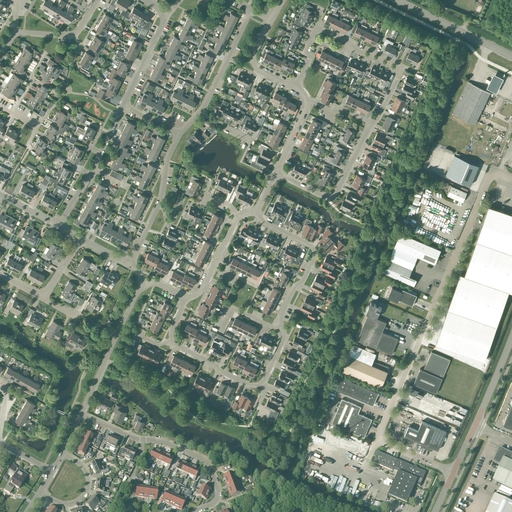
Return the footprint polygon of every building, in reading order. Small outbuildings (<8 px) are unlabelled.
[(44,0),(39,8),(44,11),(50,0),(48,0),(47,2),(44,0)] [(50,0),(44,11),(49,14),(54,6),(51,4),(53,1),(54,1),(54,0),(50,0)] [(57,7),(54,6),(49,14),(53,16),(63,1),(60,0),(58,4),(59,4),(57,7)] [(120,14),(124,17),(127,11),(125,10),(130,1),(128,0),(123,0),(120,6),(123,9),(120,14)] [(66,3),(63,1),(53,16),(58,19),(63,11),(60,10),(62,7),(63,7),(66,3)] [(300,15),(311,21),(313,15),(310,14),(313,7),(306,3),(301,12),(300,15)] [(66,13),(63,11),(58,19),(63,22),(65,19),(72,7),(69,5),(67,10),(68,10),(66,13)] [(74,8),(72,7),(65,19),(69,22),(72,18),(74,20),(77,15),(75,14),(74,14),(71,12),(74,8)] [(130,17),(133,19),(138,10),(133,7),(130,13),(127,11),(124,17),(128,19),(130,17)] [(134,25),(136,26),(137,25),(144,13),(138,10),(133,19),(136,21),(134,25)] [(324,22),(330,25),(335,14),(333,12),(331,16),(328,14),(324,22)] [(142,28),(147,30),(149,28),(151,23),(147,20),(149,17),(144,13),(137,25),(142,28)] [(224,14),(223,16),(235,22),(238,16),(230,13),(229,16),(224,14)] [(102,19),(110,24),(112,21),(116,24),(118,22),(105,14),(102,19)] [(330,25),(335,27),(339,20),(336,18),(338,15),(335,14),(330,25)] [(308,26),(311,21),(300,15),(298,18),(296,17),(294,23),(301,26),(303,23),(308,26)] [(188,16),(185,21),(197,27),(198,25),(193,23),(195,19),(188,16)] [(233,27),(235,22),(223,16),(222,18),(227,20),(225,23),(233,27)] [(335,27),(341,30),(346,19),(344,17),(343,19),(340,18),(339,20),(335,27)] [(110,24),(102,19),(98,24),(107,29),(109,26),(113,29),(114,27),(110,24)] [(346,19),(341,30),(346,33),(350,25),(347,24),(349,20),(346,19)] [(197,27),(185,21),(183,27),(190,30),(191,27),(196,29),(197,27)] [(230,32),(233,27),(225,23),(224,27),(219,25),(218,27),(230,32)] [(107,29),(98,24),(95,30),(100,33),(99,35),(102,37),(107,40),(111,35),(106,32),(107,29)] [(297,30),(299,27),(293,24),(290,29),(292,30),(290,33),(300,38),(303,32),(297,30)] [(353,34),(359,37),(364,25),(362,24),(360,28),(357,26),(353,34)] [(359,37),(364,39),(368,32),(365,30),(367,27),(364,25),(359,37)] [(190,30),(183,27),(180,32),(192,38),(193,36),(188,34),(190,30)] [(227,38),(230,32),(218,27),(217,29),(222,31),(220,34),(227,38)] [(375,31),(370,42),(375,44),(379,37),(376,35),(380,28),(377,27),(375,31)] [(364,39),(370,42),(375,31),(373,29),(371,33),(368,32),(364,39)] [(192,38),(180,32),(177,37),(181,39),(185,41),(186,38),(191,40),(192,38)] [(300,38),(290,33),(289,32),(288,34),(291,36),(289,39),(298,43),(300,38)] [(225,43),(227,38),(220,34),(218,38),(214,35),(213,38),(225,43)] [(132,41),(130,45),(139,49),(142,44),(136,41),(137,38),(132,35),(129,40),(132,41)] [(107,40),(102,37),(101,40),(95,36),(92,42),(100,47),(102,43),(105,45),(107,40)] [(181,39),(177,37),(174,36),(171,41),(183,47),(184,45),(179,43),(181,39)] [(413,39),(409,37),(409,38),(408,41),(405,46),(408,48),(410,42),(411,43),(413,39)] [(222,49),(225,43),(213,38),(212,40),(216,42),(215,45),(222,49)] [(295,48),(298,43),(289,39),(288,42),(286,41),(283,46),(291,50),(292,47),(295,48)] [(393,42),(386,39),(383,44),(386,46),(383,52),(388,54),(393,44),(393,42)] [(183,47),(171,41),(168,47),(176,50),(177,47),(182,49),(183,47)] [(100,47),(92,42),(88,47),(94,50),(93,53),(98,56),(101,52),(98,50),(100,47)] [(398,46),(393,44),(388,54),(393,56),(396,50),(398,52),(402,45),(399,43),(398,46)] [(128,50),(137,55),(139,49),(130,45),(129,48),(124,46),(123,48),(128,50)] [(219,54),(222,49),(215,45),(213,48),(209,46),(207,48),(212,50),(219,54)] [(22,52),(30,57),(32,55),(35,56),(38,51),(31,47),(29,51),(25,48),(22,52)] [(176,50),(168,47),(166,52),(178,58),(179,56),(174,53),(176,50)] [(263,60),(268,63),(272,55),(269,54),(271,50),(268,49),(265,48),(262,54),(265,56),(263,60)] [(406,59),(411,62),(417,49),(414,48),(413,50),(409,48),(407,51),(409,52),(406,59)] [(134,60),(137,55),(128,50),(126,54),(118,50),(116,55),(124,59),(125,56),(134,60)] [(320,70),(322,65),(327,54),(322,51),(318,59),(321,60),(319,65),(316,64),(314,67),(320,70)] [(419,56),(415,54),(411,62),(416,64),(419,58),(421,60),(425,53),(422,51),(419,56)] [(30,57),(22,52),(19,57),(30,64),(31,62),(28,60),(30,57)] [(98,56),(93,53),(91,55),(85,52),(82,57),(91,62),(93,59),(95,60),(98,56)] [(178,58),(166,52),(163,57),(167,59),(170,61),(172,58),(177,60),(178,58)] [(279,68),(280,66),(283,61),(280,59),(283,53),(280,52),(279,54),(274,66),(279,68)] [(199,54),(198,56),(210,62),(213,56),(205,53),(204,56),(199,54)] [(268,63),(274,66),(279,54),(276,53),(275,57),(272,55),(268,63)] [(329,64),(333,56),(327,54),(322,65),(325,66),(326,62),(329,64)] [(122,61),(124,59),(116,55),(114,59),(116,61),(115,64),(117,65),(126,70),(128,64),(122,61)] [(163,57),(160,56),(157,61),(169,67),(170,65),(165,63),(167,59),(163,57)] [(207,67),(210,62),(198,56),(197,58),(202,61),(200,64),(207,67)] [(280,66),(286,69),(291,57),(288,56),(287,60),(284,58),(283,61),(280,66)] [(333,70),(338,59),(333,56),(329,64),(332,65),(330,69),(333,70)] [(30,64),(19,57),(16,62),(24,67),(26,64),(29,66),(30,64)] [(89,66),(91,62),(82,57),(79,62),(82,64),(79,70),(87,75),(91,67),(89,66)] [(286,69),(291,71),(295,64),(292,62),(294,59),(291,57),(286,69)] [(48,68),(56,73),(59,68),(55,66),(57,63),(49,58),(46,64),(49,65),(48,68)] [(333,70),(335,71),(337,68),(340,69),(339,71),(342,72),(345,65),(343,64),(344,61),(338,59),(333,70)] [(352,69),(355,71),(359,62),(354,60),(351,65),(348,64),(345,69),(350,72),(352,69)] [(169,67),(157,61),(154,66),(162,70),(163,67),(168,69),(169,67)] [(24,67),(16,62),(13,66),(16,68),(15,71),(17,73),(23,76),(25,71),(23,70),(24,67)] [(364,65),(359,62),(355,71),(358,72),(356,76),(362,78),(365,72),(362,70),(364,65)] [(205,73),(207,67),(200,64),(198,67),(194,65),(193,67),(205,73)] [(123,75),(126,70),(117,65),(115,69),(113,68),(110,72),(116,75),(117,72),(123,75)] [(162,70),(154,66),(152,72),(163,78),(165,76),(160,73),(162,70)] [(202,78),(205,73),(193,67),(192,69),(196,71),(195,75),(202,78)] [(370,76),(374,78),(378,69),(372,67),(370,72),(367,71),(364,77),(369,79),(370,76)] [(43,69),(42,71),(53,78),(53,77),(54,78),(55,78),(56,78),(57,76),(57,75),(56,74),(55,74),(56,73),(48,68),(46,71),(43,69)] [(376,79),(379,80),(383,72),(378,69),(374,78),(372,81),(374,82),(376,79)] [(43,78),(41,81),(48,85),(53,78),(42,71),(41,73),(44,75),(42,78),(43,78)] [(23,76),(17,73),(16,75),(13,73),(13,74),(10,72),(8,77),(10,78),(18,83),(20,80),(23,82),(24,80),(21,78),(23,76)] [(115,78),(116,75),(110,72),(108,77),(111,78),(109,82),(118,86),(120,81),(115,78)] [(163,78),(152,72),(149,77),(156,81),(158,78),(163,80),(163,78)] [(238,82),(241,84),(245,75),(240,72),(237,78),(234,76),(231,83),(236,85),(238,82)] [(383,72),(379,80),(382,82),(381,84),(387,87),(389,81),(386,80),(388,74),(383,72)] [(503,79),(493,74),(489,81),(486,88),(496,93),(500,86),(503,79)] [(199,84),(202,78),(195,75),(193,78),(189,76),(188,78),(192,80),(199,84)] [(251,78),(245,75),(241,84),(244,85),(243,87),(248,90),(251,84),(248,83),(251,78)] [(325,80),(324,83),(334,87),(335,84),(337,85),(338,83),(336,83),(332,80),(333,78),(329,76),(327,81),(325,80)] [(405,83),(405,84),(413,87),(416,81),(420,83),(421,79),(415,76),(414,79),(408,76),(404,83),(405,83)] [(18,83),(10,78),(7,83),(18,90),(19,88),(17,86),(18,83)] [(37,86),(36,87),(47,94),(50,89),(47,87),(48,85),(41,81),(40,83),(42,85),(40,87),(37,86)] [(475,124),(490,92),(468,81),(452,113),(475,124)] [(106,87),(115,92),(118,86),(109,82),(107,85),(103,83),(102,85),(106,87)] [(18,90),(7,83),(4,88),(12,92),(14,90),(17,91),(18,90)] [(324,86),(323,89),(325,90),(336,95),(336,93),(332,91),(334,87),(324,83),(323,85),(324,86)] [(256,94),(259,95),(263,86),(258,84),(256,88),(253,87),(250,94),(255,96),(256,94)] [(413,88),(413,87),(405,84),(402,91),(407,93),(405,96),(413,100),(415,95),(411,93),(414,88),(413,88)] [(269,89),(263,86),(259,95),(258,98),(261,99),(266,102),(269,96),(266,95),(269,89)] [(36,94),(44,99),(47,94),(36,87),(35,89),(38,91),(36,94)] [(112,97),(115,92),(106,87),(105,90),(99,88),(96,95),(105,99),(107,94),(112,97)] [(12,92),(4,88),(1,92),(9,97),(8,100),(13,103),(15,100),(13,99),(14,97),(11,95),(12,92)] [(170,98),(175,101),(181,89),(179,88),(177,92),(173,91),(170,98)] [(175,101),(181,103),(184,96),(181,95),(183,90),(181,89),(175,101)] [(335,96),(336,95),(325,90),(324,92),(323,91),(321,94),(331,98),(333,95),(335,96)] [(276,106),(281,95),(276,92),(272,100),(275,101),(273,105),(276,106)] [(357,92),(356,94),(351,105),(356,108),(360,100),(357,99),(360,93),(357,92)] [(139,103),(144,106),(150,94),(148,93),(146,98),(142,96),(139,103)] [(181,103),(186,106),(192,94),(190,93),(189,95),(185,94),(184,96),(181,103)] [(343,101),(351,105),(356,94),(353,93),(352,96),(347,94),(343,101)] [(30,97),(41,103),(44,99),(36,94),(34,97),(31,95),(30,97)] [(144,106),(150,109),(155,98),(151,97),(152,95),(150,94),(144,106)] [(194,95),(192,94),(186,106),(192,109),(195,102),(192,100),(194,95)] [(330,101),(331,98),(321,94),(320,96),(322,97),(321,99),(321,100),(320,102),(323,104),(325,101),(329,103),(331,104),(332,102),(330,101)] [(282,107),(285,100),(286,98),(281,95),(276,106),(278,107),(281,109),(282,107)] [(41,103),(30,97),(29,99),(32,100),(30,103),(29,102),(28,106),(33,109),(34,106),(38,108),(41,103)] [(396,97),(394,102),(406,108),(408,105),(407,104),(409,100),(403,97),(402,99),(396,97)] [(150,109),(155,111),(161,99),(159,98),(158,100),(155,98),(150,109)] [(356,108),(361,110),(367,99),(364,98),(362,101),(360,100),(356,108)] [(163,100),(161,99),(155,111),(161,114),(162,111),(164,111),(166,108),(164,107),(161,105),(163,100)] [(361,110),(367,113),(370,107),(372,108),(374,104),(372,103),(371,105),(368,104),(370,100),(367,99),(361,110)] [(226,117),(230,108),(227,107),(229,103),(224,100),(220,107),(223,109),(221,114),(226,117)] [(285,100),(282,107),(284,109),(283,112),(285,114),(291,102),(285,100)] [(291,102),(285,114),(286,114),(283,119),(288,121),(290,117),(288,115),(290,111),(293,113),(296,105),(291,102)] [(405,112),(406,108),(394,102),(391,108),(397,110),(395,113),(401,116),(404,111),(405,112)] [(230,108),(226,117),(231,119),(235,111),(237,107),(235,106),(233,110),(230,108)] [(235,111),(231,119),(236,122),(239,116),(242,117),(245,112),(240,109),(238,112),(235,111)] [(56,114),(64,119),(67,121),(68,118),(71,114),(66,110),(64,113),(59,110),(56,114)] [(76,119),(84,123),(84,122),(89,125),(90,122),(85,120),(88,115),(80,111),(76,119)] [(58,122),(56,125),(62,128),(65,124),(62,122),(64,119),(56,114),(53,119),(58,122)] [(248,131),(252,122),(253,121),(250,119),(251,118),(246,115),(243,121),(246,123),(243,128),(248,131)] [(252,122),(248,131),(253,133),(256,128),(259,130),(265,117),(262,116),(261,118),(259,117),(256,124),(252,122)] [(387,116),(385,121),(393,126),(395,122),(398,124),(400,119),(394,116),(393,119),(387,116)] [(310,125),(318,128),(319,126),(323,127),(324,125),(326,126),(327,123),(317,118),(315,120),(313,119),(310,125)] [(274,123),(273,125),(284,131),(287,125),(279,122),(280,120),(277,119),(275,123),(274,123)] [(136,132),(137,130),(133,128),(134,124),(127,121),(124,126),(136,132)] [(392,129),(393,126),(385,121),(382,127),(388,129),(386,132),(392,135),(395,130),(392,129)] [(50,124),(47,129),(55,134),(56,131),(61,134),(64,130),(62,129),(62,128),(56,125),(55,128),(50,124)] [(347,131),(345,134),(353,138),(356,132),(352,130),(353,127),(347,124),(344,129),(347,131)] [(275,130),(274,132),(281,136),(284,131),(273,125),(271,128),(275,130)] [(310,125),(307,130),(319,135),(320,133),(316,131),(318,128),(310,125)] [(8,137),(13,129),(8,126),(5,132),(3,131),(1,134),(0,134),(0,142),(3,138),(4,139),(6,136),(8,137)] [(77,129),(92,136),(95,130),(87,126),(86,130),(78,126),(77,129)] [(136,132),(124,126),(122,132),(129,135),(131,132),(135,134),(136,132)] [(196,131),(191,136),(196,142),(192,146),(194,148),(195,146),(196,147),(199,145),(198,143),(203,138),(204,140),(212,132),(213,132),(215,130),(216,129),(209,126),(202,133),(203,133),(201,136),(196,131)] [(13,129),(8,137),(11,139),(9,142),(14,145),(17,139),(15,138),(18,132),(13,129)] [(49,137),(48,139),(50,141),(51,142),(53,143),(56,138),(53,137),(55,134),(47,129),(44,134),(49,137)] [(92,136),(77,129),(76,131),(83,135),(81,139),(89,142),(92,136)] [(307,130),(305,136),(313,139),(314,136),(319,139),(320,136),(319,136),(319,135),(307,130)] [(131,143),(132,141),(128,138),(129,135),(122,132),(119,137),(131,143)] [(269,133),(268,136),(279,142),(281,136),(274,132),(272,135),(269,133)] [(351,143),(353,138),(345,134),(344,137),(341,136),(339,141),(344,144),(346,141),(351,143)] [(377,134),(374,140),(384,145),(385,141),(390,144),(391,141),(392,142),(393,138),(387,135),(385,138),(377,134)] [(151,136),(150,138),(162,144),(165,138),(157,135),(156,138),(151,136)] [(276,147),(279,142),(268,136),(266,139),(270,141),(269,143),(276,147)] [(305,136),(302,141),(314,146),(315,144),(311,142),(313,139),(305,136)] [(131,143),(119,137),(116,142),(120,144),(124,146),(125,143),(130,145),(131,143)] [(36,143),(44,147),(46,145),(49,147),(51,142),(50,141),(47,140),(48,139),(46,138),(44,141),(39,138),(36,143)] [(154,143),(152,146),(159,149),(162,144),(150,138),(149,140),(154,143)] [(382,148),(384,145),(374,140),(371,146),(379,150),(378,153),(384,156),(386,150),(382,148)] [(312,149),(314,146),(302,141),(300,147),(307,150),(309,147),(312,149)] [(42,150),(44,147),(36,143),(33,147),(39,151),(37,153),(43,157),(45,152),(42,150)] [(129,155),(130,153),(126,151),(128,148),(124,146),(120,144),(118,149),(129,155)] [(263,150),(260,156),(268,160),(269,160),(272,153),(266,150),(267,148),(261,145),(259,148),(263,150)] [(146,147),(145,149),(157,155),(159,149),(152,146),(150,149),(146,147)] [(336,152),(335,155),(343,159),(346,153),(342,152),(343,149),(337,146),(334,151),(336,152)] [(70,148),(69,151),(80,157),(83,151),(76,147),(74,150),(70,148)] [(129,155),(118,149),(115,155),(122,159),(124,155),(128,157),(129,155)] [(154,160),(157,155),(145,149),(144,151),(148,153),(147,157),(154,160)] [(77,163),(80,157),(69,151),(67,154),(71,156),(70,159),(77,163)] [(124,166),(125,164),(121,162),(122,159),(115,155),(112,160),(124,166)] [(340,165),(343,159),(335,155),(333,158),(328,156),(326,161),(335,165),(336,163),(340,165)] [(367,155),(365,160),(374,164),(375,161),(378,163),(380,158),(375,155),(373,158),(367,155)] [(268,160),(260,156),(260,157),(257,156),(256,156),(255,158),(255,159),(254,162),(252,161),(250,164),(257,167),(258,164),(264,167),(268,160)] [(478,167),(453,156),(445,176),(469,186),(478,167)] [(124,166),(112,160),(110,166),(117,169),(119,166),(123,168),(124,166)] [(292,171),(298,174),(302,166),(299,164),(300,162),(295,160),(292,165),(295,166),(292,171)] [(372,167),(374,164),(365,160),(362,165),(369,169),(368,172),(373,175),(375,171),(374,171),(375,169),(372,167)] [(142,164),(141,166),(153,172),(155,166),(148,163),(147,166),(142,164)] [(302,166),(298,174),(303,177),(306,172),(308,173),(311,168),(303,164),(302,166)] [(150,177),(153,172),(141,166),(140,168),(145,171),(143,174),(150,177)] [(324,172),(323,176),(331,179),(333,174),(329,172),(330,169),(325,166),(322,171),(324,172)] [(58,169),(57,172),(69,177),(72,171),(64,168),(62,171),(58,169)] [(1,173),(0,173),(0,181),(2,177),(5,178),(8,172),(3,169),(1,173)] [(58,180),(66,183),(69,177),(57,172),(54,170),(53,174),(56,175),(58,176),(56,179),(58,180)] [(148,183),(150,177),(143,174),(141,177),(137,175),(136,177),(148,183)] [(216,187),(222,190),(228,178),(219,174),(216,180),(219,181),(216,187)] [(357,175),(355,180),(364,184),(366,181),(369,183),(372,177),(366,174),(364,178),(357,175)] [(192,182),(191,185),(199,189),(201,184),(198,182),(199,179),(192,176),(190,181),(192,182)] [(328,185),(331,179),(323,176),(321,179),(319,178),(316,183),(322,186),(323,183),(328,185)] [(41,189),(46,179),(44,177),(41,182),(40,182),(38,187),(41,189)] [(145,188),(148,183),(136,177),(135,179),(139,181),(138,185),(145,188)] [(236,182),(228,178),(222,190),(227,193),(231,186),(233,188),(236,182)] [(363,187),(364,184),(355,180),(353,185),(360,188),(358,192),(364,195),(367,189),(363,187)] [(95,188),(107,194),(108,192),(103,189),(105,186),(98,182),(95,188)] [(18,192),(24,195),(30,184),(28,183),(26,187),(22,185),(18,192)] [(33,185),(30,184),(24,195),(30,199),(34,191),(31,189),(33,185)] [(196,195),(199,189),(191,185),(189,189),(186,187),(185,190),(186,190),(185,193),(191,196),(192,193),(196,195)] [(236,200),(242,203),(246,193),(243,192),(245,188),(239,185),(235,193),(239,194),(236,200)] [(463,202),(467,192),(451,186),(448,195),(463,202)] [(107,194),(95,188),(92,193),(99,197),(101,194),(106,196),(107,194)] [(46,205),(53,191),(51,190),(48,195),(45,193),(40,202),(46,205)] [(53,191),(46,205),(52,208),(56,201),(53,199),(56,193),(53,191)] [(250,199),(253,201),(256,195),(247,191),(246,193),(242,203),(247,206),(250,199)] [(99,197),(92,193),(89,198),(101,205),(102,202),(98,200),(99,197)] [(345,200),(353,204),(354,204),(357,198),(360,200),(362,196),(356,193),(354,196),(348,193),(345,200)] [(134,195),(133,197),(145,203),(147,197),(140,194),(138,197),(134,195)] [(135,205),(142,208),(145,203),(133,197),(132,199),(136,201),(135,205)] [(101,205),(89,198),(87,204),(94,207),(95,204),(100,207),(101,205)] [(350,210),(353,204),(345,200),(345,201),(344,200),(340,207),(347,210),(345,213),(352,216),(353,212),(350,210)] [(409,202),(407,207),(410,208),(409,211),(411,212),(412,209),(414,210),(416,205),(409,202)] [(94,207),(87,204),(84,209),(95,215),(96,213),(92,211),(94,207)] [(273,213),(276,215),(280,206),(275,204),(271,211),(268,209),(265,215),(271,217),(273,213)] [(139,214),(142,208),(135,205),(133,208),(129,206),(128,208),(139,214)] [(285,208),(280,206),(276,215),(278,216),(276,220),(282,223),(285,217),(281,216),(285,208)] [(460,274),(448,309),(436,344),(484,360),(509,291),(511,292),(511,214),(489,206),(465,275),(460,274)] [(189,217),(192,218),(196,210),(190,207),(188,212),(185,211),(182,216),(188,219),(189,217)] [(137,219),(139,214),(128,208),(127,210),(131,212),(130,215),(137,219)] [(95,215),(84,209),(81,214),(88,218),(90,215),(94,217),(95,215)] [(300,210),(297,209),(295,213),(293,212),(293,211),(290,210),(284,224),(289,226),(291,222),(293,223),(300,210)] [(201,212),(196,210),(192,218),(195,219),(194,222),(199,224),(202,219),(199,217),(201,212)] [(213,215),(211,218),(221,223),(222,220),(220,219),(222,217),(218,215),(219,213),(213,210),(212,212),(211,214),(213,215)] [(5,227),(11,217),(5,213),(2,218),(0,216),(0,225),(1,224),(5,227)] [(88,218),(81,214),(78,219),(85,223),(90,226),(91,224),(86,221),(88,218)] [(302,217),(298,215),(293,223),(296,224),(294,229),(299,231),(302,225),(299,224),(302,217)] [(11,217),(5,227),(11,230),(10,232),(13,233),(17,226),(14,224),(17,220),(11,217)] [(208,220),(207,222),(217,227),(218,224),(220,225),(221,223),(211,218),(210,221),(208,220)] [(302,234),(308,237),(313,227),(310,225),(312,221),(306,218),(304,224),(306,225),(302,234)] [(99,231),(105,234),(111,222),(109,221),(106,226),(103,224),(99,231)] [(113,223),(111,222),(105,234),(110,237),(114,230),(111,228),(113,223)] [(206,228),(216,232),(217,230),(216,229),(217,227),(207,222),(206,224),(208,225),(206,228)] [(317,229),(313,227),(308,237),(314,240),(318,231),(321,233),(324,227),(319,224),(317,229)] [(27,239),(33,228),(27,225),(24,230),(22,228),(17,236),(21,238),(22,236),(27,239)] [(117,231),(114,230),(110,237),(115,240),(121,228),(119,227),(117,231)] [(244,241),(247,241),(253,230),(247,227),(245,231),(242,229),(239,236),(244,238),(244,241)] [(33,228),(27,239),(33,242),(32,244),(35,245),(39,238),(36,236),(39,232),(33,228)] [(124,229),(121,228),(115,240),(121,243),(124,235),(121,234),(124,229)] [(216,232),(206,228),(205,231),(203,230),(202,232),(212,237),(213,234),(215,235),(216,232)] [(324,247),(332,239),(329,237),(333,232),(329,228),(322,234),(325,236),(319,242),(324,247)] [(166,235),(168,236),(175,240),(177,236),(181,238),(184,232),(178,229),(176,232),(169,229),(166,235)] [(256,237),(258,232),(253,230),(247,241),(250,243),(251,241),(256,244),(259,239),(256,237)] [(441,249),(400,232),(395,245),(418,255),(435,262),(441,249)] [(128,237),(124,235),(121,243),(126,245),(130,238),(132,234),(130,233),(128,237)] [(266,244),(270,246),(273,238),(268,235),(266,239),(263,237),(260,244),(265,246),(266,244)] [(172,245),(175,240),(168,236),(167,239),(165,238),(161,245),(170,249),(171,248),(172,249),(173,246),(173,245),(172,245)] [(52,243),(48,248),(58,254),(62,249),(57,246),(59,243),(52,238),(50,241),(52,243)] [(279,240),(273,238),(270,246),(273,247),(272,249),(277,252),(279,246),(277,245),(279,240)] [(332,239),(324,247),(329,251),(334,246),(340,251),(345,246),(338,238),(334,242),(332,239)] [(199,242),(198,244),(209,250),(212,244),(204,241),(203,243),(199,242)] [(199,251),(207,255),(209,250),(198,244),(197,247),(201,249),(199,251)] [(395,245),(388,260),(412,270),(418,255),(395,245)] [(284,259),(287,260),(292,249),(287,246),(285,250),(282,249),(279,255),(284,257),(284,259)] [(50,257),(54,260),(58,254),(48,248),(46,247),(41,255),(48,260),(50,257)] [(296,256),(298,252),(292,249),(287,260),(290,262),(291,261),(298,265),(301,258),(299,257),(296,256)] [(144,260),(149,263),(155,252),(152,250),(151,254),(148,253),(144,260)] [(193,255),(204,261),(207,255),(199,251),(198,254),(194,252),(193,255)] [(155,266),(157,260),(159,258),(156,257),(158,253),(157,253),(155,252),(149,263),(155,266)] [(11,269),(18,256),(15,254),(13,259),(8,257),(4,265),(11,269)] [(335,260),(326,256),(323,262),(333,267),(335,264),(339,266),(340,263),(341,264),(343,260),(344,257),(338,254),(335,260)] [(202,266),(204,261),(193,255),(192,258),(195,260),(194,262),(202,266)] [(230,265),(235,268),(240,257),(238,255),(236,259),(233,258),(230,265)] [(18,256),(11,269),(17,272),(22,265),(18,262),(20,257),(18,256)] [(235,268),(240,271),(244,263),(246,259),(243,258),(240,257),(235,268)] [(83,258),(79,264),(87,270),(90,265),(93,267),(94,264),(91,262),(90,263),(83,258)] [(160,262),(157,260),(155,266),(154,268),(159,271),(165,259),(162,258),(160,262)] [(167,261),(165,259),(159,271),(164,273),(168,266),(165,264),(167,261)] [(409,276),(412,270),(388,260),(383,273),(414,286),(417,279),(409,276)] [(240,271),(246,273),(251,262),(249,261),(247,264),(244,263),(240,271)] [(246,273),(251,276),(255,268),(252,267),(254,263),(253,263),(251,262),(246,273)] [(331,270),(333,267),(323,262),(320,268),(329,272),(327,275),(333,278),(336,273),(331,270)] [(84,275),(87,270),(79,264),(75,271),(78,273),(77,275),(83,279),(85,276),(84,275)] [(33,280),(40,267),(38,266),(35,271),(31,268),(27,276),(33,280)] [(255,268),(251,276),(257,278),(260,271),(262,267),(260,266),(258,269),(255,268)] [(40,267),(33,280),(40,283),(44,276),(40,273),(43,268),(40,267)] [(281,274),(280,277),(288,280),(290,275),(286,273),(287,270),(282,267),(279,272),(281,274)] [(169,278),(174,281),(180,270),(177,268),(175,272),(173,271),(169,278)] [(180,284),(181,281),(183,276),(181,275),(182,271),(180,270),(174,281),(180,284)] [(113,285),(118,277),(110,272),(109,273),(106,271),(100,281),(108,286),(110,283),(113,285)] [(186,284),(192,273),(189,271),(187,275),(184,274),(183,276),(181,281),(186,284)] [(194,274),(192,273),(186,284),(192,287),(195,279),(193,278),(194,274)] [(317,276),(314,282),(323,287),(325,283),(329,285),(332,280),(326,277),(325,280),(317,276)] [(285,286),(288,280),(280,277),(278,280),(276,279),(273,284),(279,287),(280,284),(285,286)] [(68,281),(65,288),(73,293),(77,287),(68,281)] [(212,286),(211,288),(220,293),(222,290),(224,291),(225,289),(223,288),(220,287),(221,285),(216,282),(215,284),(213,287),(212,286)] [(322,290),(323,287),(314,282),(311,288),(319,292),(317,295),(323,298),(326,292),(322,290)] [(74,293),(73,293),(65,288),(61,294),(64,296),(62,298),(68,302),(70,299),(71,300),(74,293)] [(211,292),(210,294),(220,299),(221,297),(219,296),(220,293),(211,288),(209,291),(211,292)] [(268,289),(267,292),(278,297),(281,292),(273,288),(272,291),(268,289)] [(412,305),(417,295),(403,289),(402,292),(392,288),(388,297),(397,301),(398,299),(412,305)] [(92,292),(91,294),(87,301),(90,303),(88,307),(97,312),(102,302),(94,298),(96,294),(92,292)] [(268,299),(275,303),(278,297),(267,292),(266,294),(269,296),(268,299)] [(219,301),(220,299),(210,294),(209,296),(207,296),(206,298),(216,303),(217,300),(219,301)] [(80,298),(77,295),(76,298),(79,300),(77,304),(81,305),(84,300),(80,298)] [(306,297),(304,303),(313,307),(315,304),(320,306),(322,301),(316,298),(315,301),(306,297)] [(216,303),(206,298),(205,301),(206,302),(205,304),(215,309),(216,307),(214,306),(216,303)] [(261,303),(273,308),(275,303),(268,299),(266,302),(263,300),(261,303)] [(10,301),(5,310),(3,312),(7,314),(10,309),(19,313),(23,305),(14,300),(13,303),(10,301)] [(159,303),(158,306),(169,311),(172,306),(164,302),(163,305),(159,303)] [(398,338),(382,331),(386,322),(377,318),(382,305),(377,303),(376,304),(371,302),(366,313),(368,314),(357,340),(391,354),(398,338)] [(215,309),(203,303),(202,305),(200,304),(199,307),(209,312),(210,308),(214,311),(215,309)] [(273,308),(261,303),(260,305),(264,307),(262,310),(270,313),(273,308)] [(311,311),(313,307),(304,303),(301,309),(309,313),(307,316),(313,319),(316,313),(311,311)] [(159,313),(164,316),(167,317),(169,311),(158,306),(157,308),(160,310),(159,313)] [(207,315),(209,312),(199,307),(198,309),(199,310),(198,313),(197,315),(203,318),(204,315),(206,317),(208,317),(209,316),(207,315)] [(37,328),(42,319),(33,313),(34,311),(30,309),(26,316),(29,317),(27,322),(37,328)] [(162,321),(164,316),(159,313),(157,312),(155,315),(152,313),(150,315),(162,321)] [(159,326),(162,321),(150,315),(149,318),(153,320),(152,323),(159,326)] [(235,332),(240,321),(235,318),(231,326),(234,327),(232,331),(235,332)] [(57,339),(61,332),(58,330),(61,325),(53,321),(45,334),(54,338),(54,337),(57,339)] [(242,331),(246,323),(240,321),(235,332),(238,333),(240,330),(242,331)] [(183,332),(189,334),(194,323),(191,322),(190,325),(187,324),(183,332)] [(157,332),(159,326),(152,323),(150,325),(147,324),(145,326),(157,332)] [(189,334),(194,337),(198,329),(195,328),(197,324),(194,323),(189,334)] [(246,337),(251,326),(246,323),(242,331),(245,332),(243,336),(246,337)] [(257,329),(251,326),(246,337),(249,338),(250,335),(253,336),(257,329)] [(199,333),(197,332),(194,337),(193,339),(198,342),(204,330),(201,329),(199,333)] [(297,336),(304,340),(306,340),(309,334),(312,336),(314,333),(308,329),(306,332),(300,329),(297,336)] [(206,332),(204,330),(198,342),(204,344),(208,337),(205,335),(206,332)] [(80,348),(85,339),(73,332),(72,336),(68,334),(63,343),(72,348),(74,345),(80,348)] [(261,344),(264,346),(268,337),(263,335),(261,339),(258,337),(255,344),(260,346),(261,344)] [(301,346),(304,340),(297,336),(296,336),(292,343),(298,346),(297,349),(303,352),(305,348),(301,346)] [(274,340),(268,337),(264,346),(268,347),(266,349),(272,352),(275,345),(272,344),(274,340)] [(219,342),(214,340),(210,349),(213,350),(211,353),(217,355),(223,342),(221,341),(219,342)] [(223,342),(217,355),(222,358),(223,355),(226,356),(230,348),(225,345),(225,343),(223,342)] [(140,354),(143,355),(147,345),(145,344),(144,346),(142,345),(141,345),(139,344),(137,347),(140,348),(138,353),(137,355),(139,356),(140,354)] [(388,371),(372,364),(376,354),(352,344),(341,370),(380,386),(379,387),(384,389),(388,381),(384,379),(388,371)] [(147,359),(151,349),(149,348),(150,347),(147,345),(143,355),(146,357),(145,359),(147,359)] [(149,358),(152,360),(157,350),(155,349),(154,350),(151,349),(147,359),(148,360),(149,358)] [(164,355),(161,354),(159,353),(160,351),(157,350),(152,360),(156,361),(155,363),(156,364),(158,365),(159,363),(157,362),(159,358),(162,359),(164,355)] [(287,357),(294,361),(295,361),(298,355),(303,357),(305,354),(297,350),(296,353),(290,350),(287,357)] [(436,393),(442,380),(450,360),(432,352),(424,370),(420,368),(414,383),(436,393)] [(233,363),(238,366),(244,355),(241,353),(239,357),(236,356),(233,363)] [(238,366),(243,368),(246,363),(247,361),(244,360),(246,356),(244,355),(238,366)] [(174,369),(179,358),(174,356),(170,363),(173,365),(171,368),(174,369)] [(294,361),(287,357),(286,357),(285,357),(282,364),(288,367),(287,369),(293,373),(295,368),(292,366),(292,365),(293,366),(295,365),(295,363),(295,362),(295,361),(294,361)] [(185,361),(179,358),(174,369),(177,371),(178,367),(181,368),(185,361)] [(190,363),(185,361),(181,368),(184,370),(182,373),(185,375),(190,363)] [(249,364),(246,363),(243,368),(242,371),(248,373),(253,362),(251,361),(249,364)] [(256,363),(253,362),(248,373),(253,376),(257,368),(254,367),(256,363)] [(190,363),(185,375),(187,376),(189,372),(192,374),(196,366),(190,363)] [(4,374),(9,377),(15,366),(13,365),(11,369),(8,367),(4,374)] [(9,377),(14,380),(18,373),(15,371),(17,367),(15,366),(9,377)] [(14,380),(20,383),(26,371),(24,370),(22,374),(18,373),(14,380)] [(20,383),(25,386),(29,378),(25,377),(28,372),(26,371),(20,383)] [(278,379),(286,383),(286,382),(288,383),(289,383),(290,381),(290,380),(289,379),(289,378),(293,380),(296,375),(288,371),(286,374),(281,372),(278,379)] [(198,387),(202,377),(200,376),(201,375),(198,373),(194,383),(197,385),(196,387),(198,387)] [(25,386),(30,389),(36,377),(34,376),(32,380),(29,378),(25,386)] [(373,405),(379,392),(340,376),(334,388),(373,405)] [(38,378),(36,377),(30,389),(35,392),(39,384),(36,382),(38,378)] [(203,388),(208,378),(206,377),(205,379),(202,377),(198,387),(200,388),(201,387),(203,388)] [(210,381),(211,379),(208,378),(203,388),(206,389),(206,391),(208,392),(210,393),(212,388),(210,387),(212,382),(210,381)] [(283,389),(286,383),(278,379),(277,379),(274,385),(280,388),(278,391),(285,394),(286,391),(283,389)] [(219,392),(224,395),(228,386),(221,383),(218,389),(215,387),(213,393),(217,395),(219,392)] [(228,385),(228,386),(224,394),(229,396),(228,399),(232,401),(235,396),(232,394),(235,388),(228,385)] [(112,407),(116,399),(117,396),(112,393),(110,397),(111,397),(109,400),(101,397),(98,405),(96,408),(101,410),(103,407),(107,409),(109,405),(112,407)] [(240,405),(243,407),(248,397),(242,394),(238,403),(235,401),(232,407),(238,410),(240,405)] [(270,400),(270,401),(277,404),(280,406),(281,405),(279,404),(281,398),(285,400),(287,397),(280,394),(279,397),(273,394),(270,400)] [(254,400),(248,397),(243,407),(247,409),(244,413),(250,415),(252,410),(250,408),(254,400)] [(23,405),(35,411),(36,409),(32,407),(34,403),(27,399),(23,405)] [(364,437),(372,419),(358,413),(361,407),(342,399),(331,423),(364,437)] [(280,406),(277,404),(270,401),(269,401),(268,400),(265,407),(271,410),(268,417),(274,421),(278,412),(274,411),(277,406),(280,407),(280,406)] [(122,422),(123,419),(126,420),(127,417),(125,416),(126,412),(119,409),(121,407),(116,404),(113,411),(116,413),(114,419),(122,422)] [(511,404),(503,425),(511,428),(511,404)] [(21,410),(28,414),(30,411),(34,413),(35,411),(23,405),(21,410)] [(328,426),(333,412),(329,411),(330,407),(324,405),(318,422),(328,426)] [(18,415),(29,421),(30,420),(26,417),(28,414),(21,410),(18,415)] [(141,431),(144,423),(139,421),(141,417),(135,414),(133,420),(137,422),(134,428),(141,431)] [(29,421),(18,415),(14,421),(22,425),(24,421),(28,423),(29,421)] [(424,448),(426,445),(434,426),(422,421),(418,430),(408,426),(404,435),(423,443),(422,446),(423,447),(424,448)] [(446,431),(434,426),(426,445),(424,448),(431,451),(433,450),(433,449),(435,449),(438,450),(446,431)] [(85,432),(83,437),(94,443),(95,441),(92,439),(93,436),(85,432)] [(341,436),(330,432),(325,443),(336,448),(341,436)] [(105,444),(110,447),(113,438),(108,436),(106,442),(103,441),(100,448),(102,449),(105,444)] [(94,443),(83,437),(80,442),(88,446),(90,443),(93,445),(94,443)] [(119,441),(113,438),(110,447),(115,449),(113,454),(115,455),(119,448),(116,447),(119,441)] [(88,446),(80,442),(78,447),(90,453),(91,450),(87,449),(88,446)] [(123,457),(126,459),(131,449),(126,446),(124,450),(121,449),(117,457),(122,459),(123,457)] [(89,455),(90,453),(78,447),(76,452),(84,456),(85,453),(89,455)] [(511,490),(511,462),(510,461),(511,456),(511,453),(499,448),(493,462),(500,465),(492,481),(511,490)] [(136,451),(131,449),(126,459),(130,460),(129,462),(134,464),(137,456),(135,455),(136,451)] [(154,460),(158,451),(153,449),(148,461),(150,462),(151,458),(154,460)] [(158,465),(163,453),(158,451),(154,460),(158,461),(156,464),(158,465)] [(420,486),(426,472),(416,468),(417,467),(414,466),(414,467),(378,452),(373,463),(394,471),(394,470),(398,472),(388,495),(407,503),(415,484),(420,486)] [(164,464),(168,455),(163,453),(158,465),(160,466),(161,463),(164,464)] [(168,470),(173,458),(168,455),(164,464),(167,466),(166,469),(168,470)] [(93,470),(101,466),(99,461),(104,458),(102,456),(95,459),(96,462),(90,465),(93,470)] [(180,471),(184,463),(179,460),(174,472),(176,473),(177,470),(180,471)] [(314,463),(306,460),(303,470),(303,471),(301,476),(308,478),(314,463)] [(184,477),(189,465),(184,463),(180,471),(184,473),(182,476),(184,477)] [(101,466),(93,470),(95,475),(101,472),(103,475),(109,472),(106,467),(104,468),(103,465),(101,466)] [(191,476),(194,467),(189,465),(184,477),(186,478),(187,475),(191,476)] [(12,466),(9,470),(13,473),(14,473),(16,474),(10,483),(9,482),(6,487),(12,491),(15,487),(19,489),(21,485),(27,475),(19,469),(18,470),(16,469),(16,468),(15,467),(13,466),(12,466)] [(200,469),(194,467),(191,476),(193,477),(192,480),(194,481),(200,469)] [(225,481),(234,478),(233,475),(236,474),(236,472),(223,476),(225,481)] [(103,481),(96,481),(95,486),(105,487),(108,488),(109,482),(110,483),(111,479),(103,478),(103,481)] [(236,481),(234,478),(225,481),(227,487),(239,482),(239,480),(236,481)] [(229,492),(238,488),(237,485),(240,484),(239,482),(227,487),(229,492)] [(201,488),(199,491),(208,495),(211,490),(199,484),(198,486),(201,488)] [(104,493),(105,487),(95,486),(95,492),(101,493),(101,496),(109,497),(109,494),(104,493)] [(238,488),(229,492),(231,497),(243,492),(242,490),(239,491),(238,488)] [(166,503),(170,494),(167,493),(168,490),(166,489),(161,501),(166,503)] [(206,500),(208,495),(199,491),(198,494),(195,493),(194,495),(206,500)] [(170,494),(166,503),(171,506),(176,494),(175,493),(173,496),(170,494)] [(176,494),(171,506),(176,508),(180,499),(177,497),(178,494),(176,494)] [(511,511),(511,503),(494,495),(486,511),(511,511)] [(92,497),(89,501),(96,507),(99,503),(103,507),(105,504),(98,498),(96,501),(92,497)] [(183,500),(180,499),(176,508),(181,510),(187,498),(185,497),(183,500)] [(92,511),(96,507),(89,501),(85,506),(90,510),(88,511),(92,511)]
